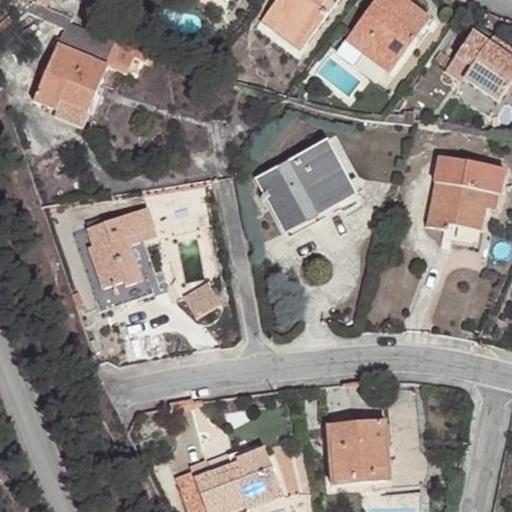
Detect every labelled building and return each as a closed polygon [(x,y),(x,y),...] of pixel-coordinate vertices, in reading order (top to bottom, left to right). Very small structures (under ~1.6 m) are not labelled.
[(275,0),(267,11),(306,44),(328,17),(319,9),(327,1),(327,0),(275,0)] [(431,17),(408,0),(375,0),(346,39),(391,71),(431,17)] [(118,33),(29,1),(25,5),(23,12),(62,27),(34,97),(58,106),(62,97),(90,108),(118,33)] [(319,9),(328,17),(335,8),(327,1),(319,9)] [(306,44),(267,11),(261,19),(299,52),(306,44)] [(500,101),(511,85),(511,45),(482,24),(449,68),(465,80),(467,77),(500,101)] [(62,97),(58,106),(56,111),(85,122),(90,108),(62,97)] [(326,126),(255,164),(281,213),(309,199),(305,192),(346,172),(323,131),(327,128),(326,126)] [(486,202),(487,203),(491,186),(500,188),(503,189),(509,162),(445,148),(429,218),(449,223),(450,219),(481,224),(486,202)] [(285,221),(353,184),(346,172),(305,192),(309,199),(281,213),(285,221)] [(491,186),(487,203),(496,205),(500,188),(491,186)] [(154,226),(146,205),(87,227),(93,244),(88,246),(109,304),(145,291),(127,236),(154,226)] [(180,273),(193,294),(218,279),(205,258),(180,273)] [(207,286),(183,300),(196,321),(220,307),(207,286)] [(416,388),(384,386),(386,411),(328,416),(333,476),(392,472),(393,477),(422,474),(426,460),(425,457),(421,441),(416,388)] [(205,459),(187,466),(204,511),(220,511),(244,503),(241,496),(276,484),(258,445),(234,453),(235,456),(238,463),(211,473),(208,466),(205,459)] [(235,456),(208,466),(211,473),(238,463),(235,456)] [(204,511),(187,466),(174,471),(190,511),(204,511)]
